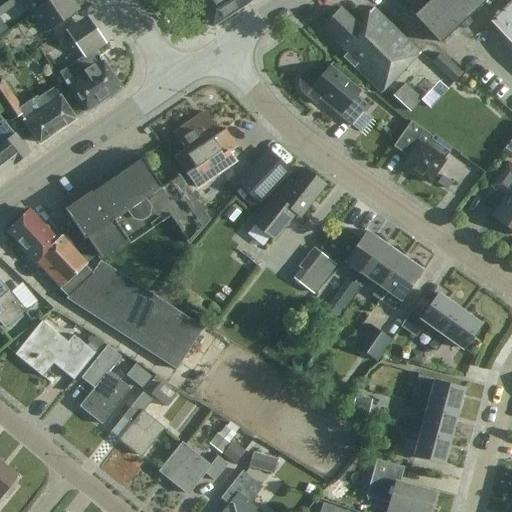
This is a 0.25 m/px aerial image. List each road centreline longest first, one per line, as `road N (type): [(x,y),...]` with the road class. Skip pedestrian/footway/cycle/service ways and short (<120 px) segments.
road 1 (unclassified): [(511,289),(274,116),(224,50)]
road 2 (primary): [(0,205),(173,84)]
road 3 (residential): [(471,511),(500,384),(511,366)]
road 4 (residential): [(116,511),(0,414)]
